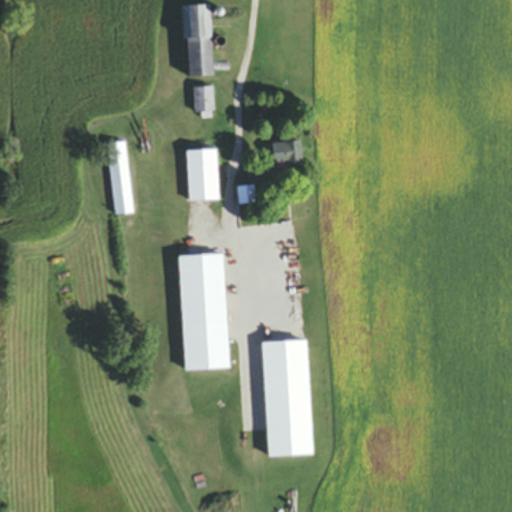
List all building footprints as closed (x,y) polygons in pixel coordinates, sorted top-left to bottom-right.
[(185,82),(211,81),(209,9),(183,11),(185,82)] [(194,117),(213,117),(213,92),(194,92),(194,117)] [(114,219),(132,217),(125,146),(106,147),(114,219)] [(271,146),(271,167),(301,167),(301,146),(271,146)] [(215,154),(185,155),(187,205),(217,204),(215,154)] [(290,227),(288,200),(256,203),(255,188),(236,190),(239,231),(290,227)] [(222,258),(177,260),(182,373),(227,371),(222,258)] [(310,458),(307,343),(261,344),(265,460),(310,458)]
